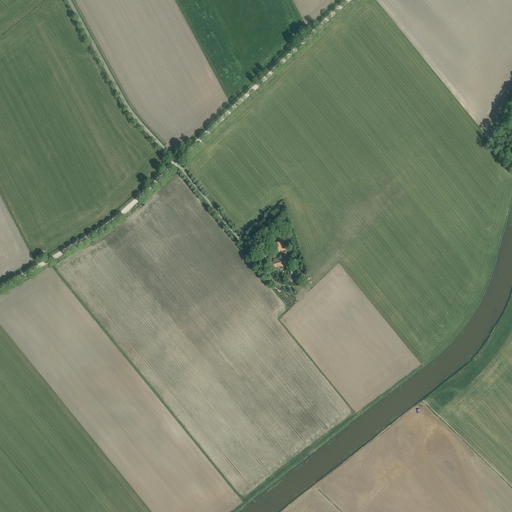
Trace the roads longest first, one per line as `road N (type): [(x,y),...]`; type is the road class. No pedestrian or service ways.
road 1 (track): [(347,0),(128,207),(0,288)]
road 2 (unclassified): [(309,282),(272,281),(126,105),(68,0)]
